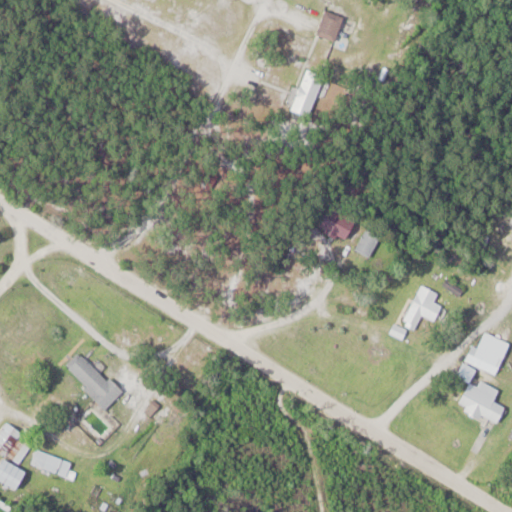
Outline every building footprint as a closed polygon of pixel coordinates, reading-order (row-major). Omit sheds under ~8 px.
[(336,18),(317,12),(309,37),(328,43),(336,18)] [(318,78),(302,72),(287,111),(302,117),(318,78)] [(341,243),(352,223),(322,207),(312,227),(341,243)] [(352,252),(366,259),(377,238),(362,231),(352,252)] [(511,288),(511,267),(498,288),(508,294),(511,288)] [(434,294),(417,286),(399,322),(413,329),(419,317),(429,322),(437,307),(429,303),(434,294)] [(500,361),(468,347),(462,362),(493,376),(500,361)] [(113,400),(86,353),(68,363),(95,410),(113,400)] [(491,426),(501,404),(463,386),(453,407),(491,426)] [(156,420),(162,408),(150,402),(143,414),(156,420)] [(35,438),(7,422),(0,435),(0,451),(8,455),(0,470),(0,477),(21,489),(31,471),(21,466),(35,438)] [(78,464),(40,448),(33,464),(71,479),(78,464)]
